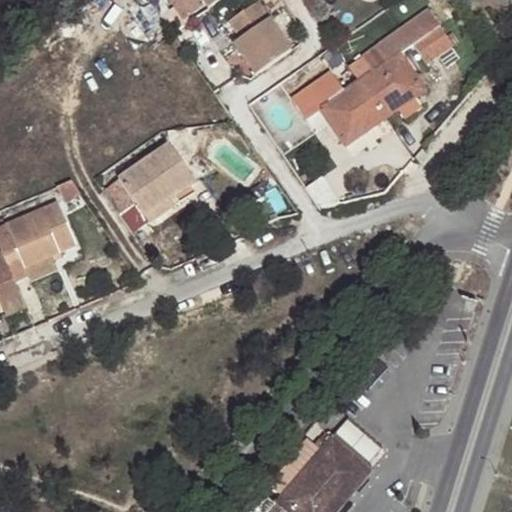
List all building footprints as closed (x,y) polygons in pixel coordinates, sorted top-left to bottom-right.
[(202,0),(184,0),(193,13),(206,5),(202,0)] [(202,0),(206,5),(208,8),(220,0),(202,0)] [(234,47),(256,77),(292,52),(270,21),(257,4),(229,24),(241,41),(234,47)] [(359,82),(385,120),(399,111),(411,102),(425,93),(400,56),(415,47),(427,65),(453,48),(429,12),(377,49),(386,63),(359,82)] [(346,146),(385,120),(359,82),(343,93),(330,74),(293,100),(307,121),(323,111),(346,146)] [(411,102),(399,111),(406,121),(418,114),(411,102)] [(120,182),(146,218),(172,200),(196,183),(170,147),(120,182)] [(172,200),(146,218),(150,225),(176,207),(172,200)] [(14,244),(0,249),(0,251),(9,271),(16,286),(31,279),(27,269),(76,248),(56,206),(6,228),(14,244)] [(16,286),(9,271),(0,275),(0,305),(7,321),(27,312),(16,286)] [(335,511),(369,470),(327,437),(267,511),(335,511)]
